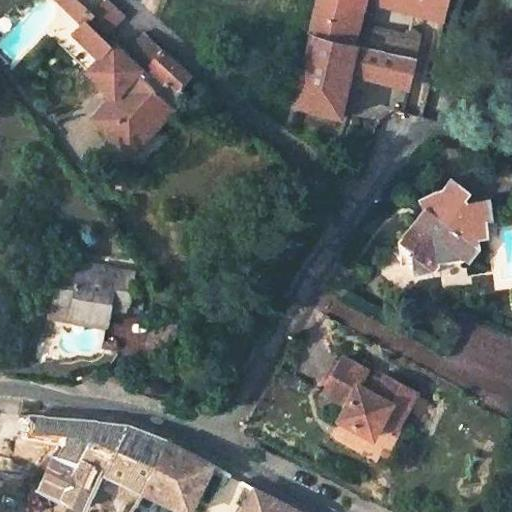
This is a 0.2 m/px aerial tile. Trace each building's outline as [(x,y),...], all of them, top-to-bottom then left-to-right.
[(105,44),(79,20),(97,0),(55,0),(56,0),(77,19),(55,44),(96,80),(99,77),(112,88),(89,115),(126,148),(168,101),(171,103),(183,89),(175,83),(185,72),(138,28),(119,50),(109,40),(105,44)] [(331,112),(338,112),(348,71),(406,86),(415,54),(351,41),(356,21),(361,0),(314,0),(307,32),(289,101),(331,112)] [(446,0),(372,0),(418,12),(427,11),(443,16),(446,0)] [(351,41),(415,54),(420,35),(356,21),(351,41)] [(420,275),(433,274),(440,265),(439,264),(440,263),(462,260),(469,266),(478,255),(478,241),(488,241),(486,222),(491,217),(488,201),(468,202),(464,200),(470,192),(449,178),(441,187),(415,196),(424,217),(419,224),(412,218),(395,238),(411,252),(409,255),(409,267),(420,275)] [(63,315),(100,322),(103,304),(125,308),(130,277),(89,269),(90,261),(79,260),(77,269),(55,266),(50,300),(66,302),(63,315)] [(131,267),(90,261),(89,269),(130,277),(131,267)] [(179,325),(155,321),(151,348),(174,352),(179,325)] [(372,371),(347,358),(327,393),(350,404),(342,418),(375,437),(384,420),(394,404),(409,413),(421,393),(391,376),(387,383),(370,375),(372,371)] [(394,404),(384,420),(400,429),(409,413),(394,404)] [(54,443),(66,422),(24,417),(23,438),(54,443)] [(32,486),(72,508),(92,469),(133,489),(135,490),(181,511),(182,511),(201,476),(207,464),(161,443),(121,428),(66,422),(54,443),(48,455),(45,453),(40,464),(43,465),(32,486)] [(225,473),(207,464),(201,476),(219,485),(220,483),(225,473)] [(234,511),(297,511),(225,473),(220,483),(243,495),(234,511)]
